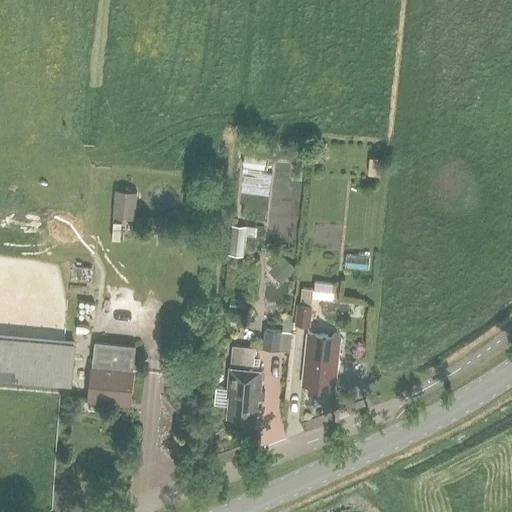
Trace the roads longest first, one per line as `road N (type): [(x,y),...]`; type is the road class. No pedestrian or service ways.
road 1 (secondary): [(239,511),(400,437),(511,372)]
road 2 (residential): [(401,403),(128,511)]
